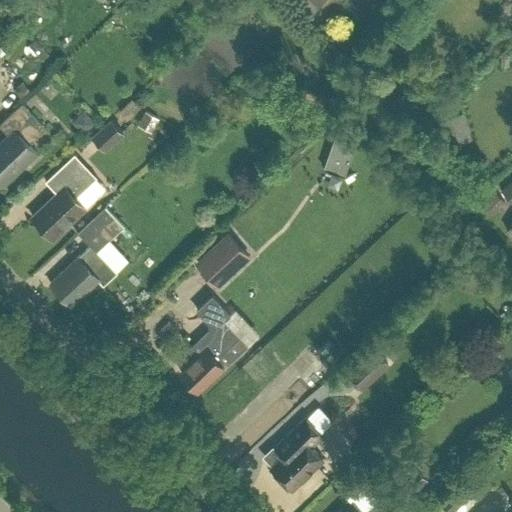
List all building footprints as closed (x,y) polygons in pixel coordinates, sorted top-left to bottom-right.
[(304,0),(314,10),(324,0),(304,0)] [(375,92),(389,107),(399,98),(385,83),(375,92)] [(29,142),(46,126),(22,101),(0,121),(0,123),(9,133),(0,140),(0,179),(3,183),(38,150),(29,142)] [(146,109),(137,123),(152,132),(160,117),(146,109)] [(110,116),(91,135),(105,149),(124,131),(110,116)] [(334,132),(322,166),(343,173),(356,139),(334,132)] [(61,187),(31,214),(53,237),(85,207),(75,196),(97,176),(74,152),(50,175),(61,187)] [(78,253),(78,252),(49,280),(72,303),(99,277),(103,282),(117,269),(96,247),(123,222),(105,203),(78,229),(90,242),(78,253)] [(228,230),(195,261),(219,286),(251,254),(228,230)] [(180,370),(197,388),(223,364),(223,365),(246,343),(221,318),(228,311),(210,293),(195,308),(207,320),(209,326),(187,347),(195,355),(180,370)] [(362,387),(388,362),(374,348),(348,373),(362,387)] [(306,418),(282,440),(277,445),(285,454),(272,467),(294,490),(325,460),(311,446),(322,435),(306,418)] [(409,498),(429,478),(413,460),(392,480),(409,498)] [(449,511),(452,511),(469,496),(458,485),(440,502),(449,511)] [(338,511),(392,511),(394,511),(385,502),(368,511),(363,511),(351,500),(338,511)]
